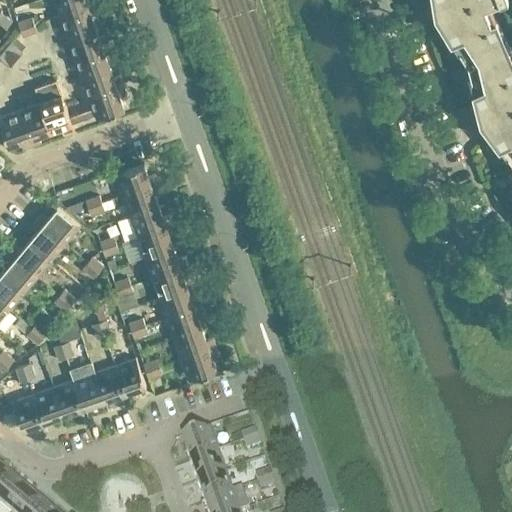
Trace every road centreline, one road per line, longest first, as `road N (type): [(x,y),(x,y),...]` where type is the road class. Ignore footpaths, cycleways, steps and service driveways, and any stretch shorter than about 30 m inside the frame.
road 1 (residential): [(511,288),(421,152),(364,0)]
road 2 (residential): [(284,388),(185,113)]
road 3 (residential): [(0,197),(29,167),(185,113)]
road 4 (residential): [(0,433),(45,468),(152,433)]
road 5 (residential): [(152,433),(284,388)]
road 6 (residential): [(328,511),(284,388)]
